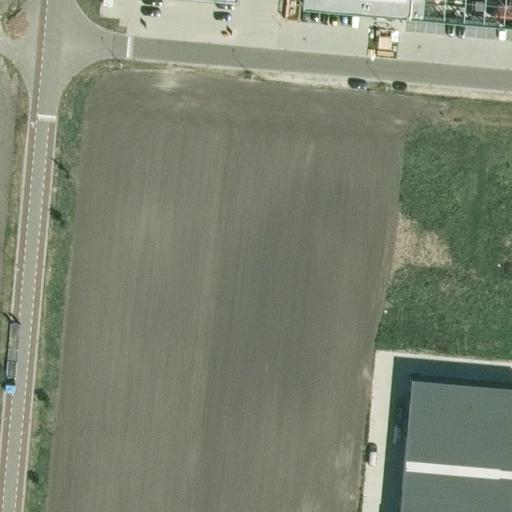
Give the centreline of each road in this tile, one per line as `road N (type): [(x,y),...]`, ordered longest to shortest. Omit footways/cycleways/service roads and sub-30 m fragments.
road 1 (unclassified): [(47,38),(7,511)]
road 2 (unclassified): [(511,79),(47,38)]
